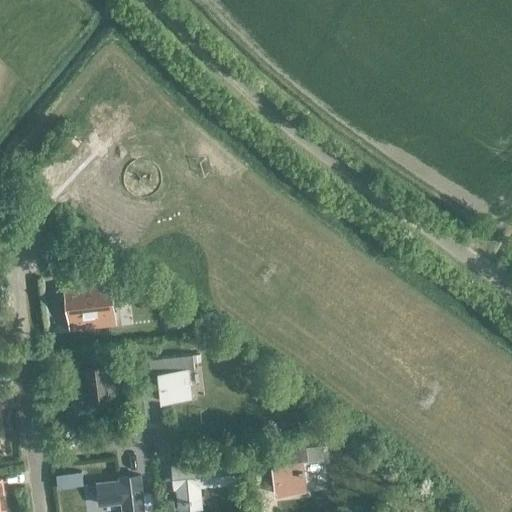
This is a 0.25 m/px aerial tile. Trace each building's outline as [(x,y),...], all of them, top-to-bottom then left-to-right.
[(110,281),(65,286),(70,328),(86,326),(85,316),(114,312),(110,281)] [(187,368),(193,367),(191,353),(149,358),(153,392),(158,391),(159,401),(190,397),(187,368)] [(86,398),(112,395),(108,363),(82,366),(86,398)] [(303,459),(308,459),(306,445),(263,450),(267,484),(274,483),(275,493),(306,489),(303,459)] [(199,483),(216,482),(236,479),(234,459),(173,466),(175,485),(177,485),(179,499),(184,499),(185,501),(191,500),(190,498),(201,497),(199,483)] [(81,471),(56,474),(58,486),(83,483),(81,471)] [(120,479),(97,481),(100,503),(122,501),(123,511),(153,511),(151,491),(142,493),(140,474),(119,476),(120,479)] [(174,511),(173,499),(163,500),(164,511),(174,511)]
